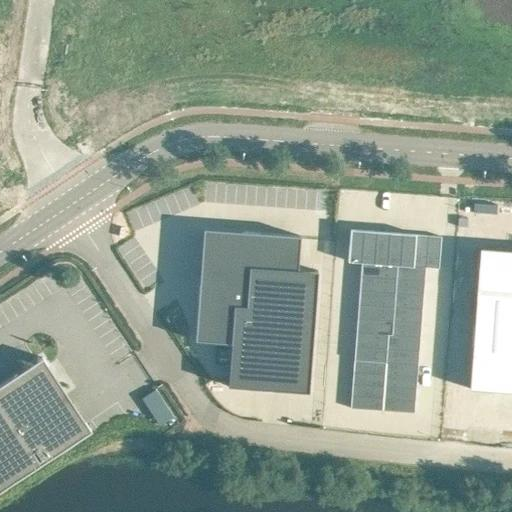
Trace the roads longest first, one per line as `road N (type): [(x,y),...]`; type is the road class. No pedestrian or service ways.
road 1 (unclassified): [(69,206),(211,418),(251,435),(511,457)]
road 2 (tertiary): [(69,206),(168,143),(206,136),(511,164)]
road 3 (unclassified): [(40,0),(31,123),(69,206)]
